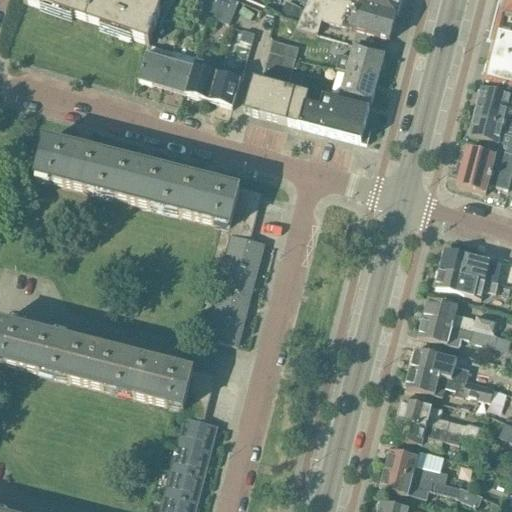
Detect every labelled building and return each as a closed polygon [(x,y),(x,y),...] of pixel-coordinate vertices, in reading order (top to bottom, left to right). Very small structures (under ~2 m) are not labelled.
[(162,13),(147,6),(127,0),(25,0),(24,6),(149,48),(150,48),(162,14),(162,13)] [(148,0),(147,6),(162,13),(162,14),(171,17),(176,3),(169,0),(148,0)] [(206,0),(204,4),(215,9),(218,0),(206,0)] [(228,0),(218,0),(215,9),(233,17),(239,4),(228,0)] [(303,12),(279,0),(274,12),(297,23),(303,12)] [(390,44),(397,19),(328,0),(310,0),(297,33),(317,38),(321,25),(390,44)] [(328,0),(397,19),(402,0),(328,0)] [(511,0),(504,0),(497,29),(494,29),(491,39),(495,40),(484,83),(482,92),(511,99),(511,0)] [(199,15),(210,20),(215,9),(204,4),(199,15)] [(210,20),(228,28),(233,17),(215,9),(210,20)] [(274,16),(267,14),(265,22),(272,24),(274,16)] [(255,38),(243,34),(240,44),(252,48),(255,38)] [(272,43),(269,55),(296,63),(299,51),(272,43)] [(173,55),(150,48),(149,48),(139,86),(162,93),(173,55)] [(346,75),(379,84),(386,58),(353,49),(351,58),(341,56),(336,72),(346,75)] [(162,93),(186,100),(194,71),(197,62),(173,55),(162,93)] [(288,92),(296,63),(269,55),(261,85),(288,92)] [(194,71),(186,100),(209,106),(220,68),(197,61),(197,62),(194,71)] [(245,75),(220,68),(209,106),(234,113),(245,75)] [(346,75),(339,100),(372,110),(379,84),(346,75)] [(261,85),(253,83),(244,116),(300,131),(309,98),(288,92),(261,85)] [(479,101),(475,121),(511,129),(511,99),(482,92),(479,101)] [(323,101),(309,98),(300,131),(367,148),(370,134),(367,133),(372,114),(323,101)] [(511,129),(475,121),(470,139),(489,145),(488,150),(497,153),(511,156),(511,129)] [(36,184),(101,200),(110,162),(46,145),(36,184)] [(467,151),(462,171),(511,183),(511,182),(511,156),(497,153),(495,159),(467,151)] [(101,200),(166,217),(175,178),(110,162),(101,200)] [(511,184),(511,183),(462,171),(457,190),(486,198),(488,189),(510,194),(511,184)] [(241,195),(175,178),(166,217),(231,233),(232,227),(235,215),(238,204),(241,195)] [(238,204),(261,210),(264,197),(242,191),(241,195),(238,204)] [(235,215),(258,221),(261,210),(238,204),(235,215)] [(232,227),(255,233),(258,221),(235,215),(232,227)] [(232,240),(252,245),(255,233),(232,227),(231,233),(228,242),(232,242),(232,240)] [(257,275),(264,249),(252,245),(232,240),(232,242),(226,267),(257,275)] [(442,273),(490,285),(492,275),(485,273),(472,270),(475,260),(445,253),(440,272),(442,273)] [(226,267),(219,292),(250,301),(257,275),(226,267)] [(500,288),(490,285),(442,273),(440,272),(435,291),(461,299),(485,305),(487,295),(497,298),(500,288)] [(244,325),(250,301),(219,292),(212,317),(244,325)] [(423,321),(473,335),(473,336),(494,340),(498,325),(477,320),(476,325),(455,319),(458,309),(429,302),(423,321)] [(212,317),(206,343),(237,351),(244,325),(212,317)] [(473,336),(473,335),(423,321),(418,341),(459,352),(461,343),(471,346),(470,347),(494,354),(497,341),(494,340),(473,336)] [(0,368),(54,382),(64,344),(0,327),(0,368)] [(118,399),(128,360),(64,344),(54,382),(118,399)] [(416,353),(410,373),(466,387),(469,376),(442,369),(445,361),(416,353)] [(191,386),(193,377),(128,360),(118,399),(183,415),(184,410),(188,398),(191,386)] [(490,408),(494,395),(466,387),(410,373),(405,392),(442,402),(445,392),(456,395),(455,400),(463,402),(463,400),(490,408)] [(191,386),(212,391),(216,379),(194,374),(193,377),(191,386)] [(188,398),(209,403),(212,391),(191,386),(188,398)] [(184,410),(206,416),(209,403),(188,398),(184,410)] [(441,423),(443,413),(403,403),(398,423),(462,440),(477,444),(480,431),(469,428),(464,429),(451,425),(441,423)] [(181,423),(185,423),(203,428),(206,416),(184,410),(183,415),(181,423)] [(210,458),(217,431),(203,428),(185,423),(178,450),(210,458)] [(393,442),(422,450),(425,440),(445,446),(460,450),(462,440),(398,423),(393,442)] [(511,444),(511,428),(507,426),(500,439),(511,444)] [(203,483),(210,458),(178,450),(171,475),(203,483)] [(390,454),(385,473),(435,486),(444,488),(446,478),(417,470),(419,462),(390,454)] [(444,488),(435,486),(385,473),(380,493),(413,502),(427,505),(430,496),(433,496),(459,502),(461,493),(444,488)] [(171,475),(165,500),(197,508),(203,483),(171,475)] [(478,508),(481,499),(461,493),(459,502),(478,508)] [(195,511),(197,508),(165,500),(161,511),(195,511)]
